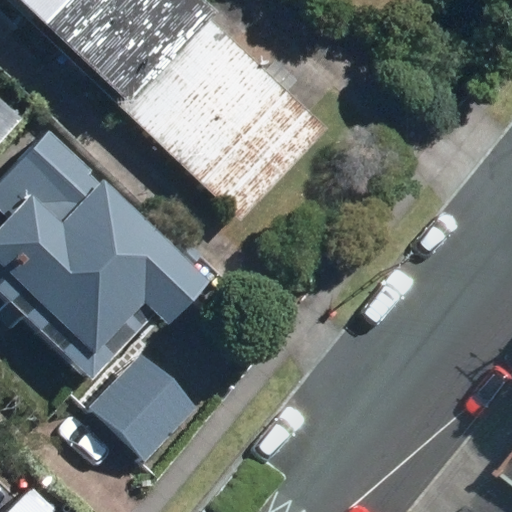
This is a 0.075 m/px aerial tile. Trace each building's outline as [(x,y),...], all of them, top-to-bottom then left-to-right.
[(0,0),(0,29),(101,128),(107,122),(192,34),(157,0),(0,0)] [(312,138),(199,28),(192,34),(107,122),(220,232),(312,138)] [(0,137),(20,115),(0,97),(0,137)] [(142,338),(187,292),(32,139),(0,171),(0,302),(66,367),(118,314),(142,338)] [(185,414),(126,357),(73,411),(132,469),(185,414)]
